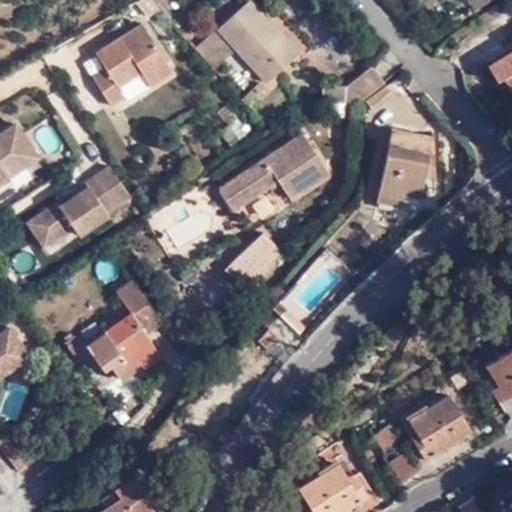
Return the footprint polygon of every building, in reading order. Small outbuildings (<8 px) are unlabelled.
[(153,0),(144,0),(138,3),(154,22),(165,13),(164,12),(153,0)] [(245,0),(217,24),(263,80),(295,53),(251,0),(245,0)] [(489,2),(488,0),(469,0),(476,10),(489,2)] [(95,79),(114,108),(128,99),(122,91),(138,79),(135,74),(142,69),(155,88),(176,76),(146,28),(101,56),(109,69),(95,79)] [(192,45),(209,65),(229,50),(212,29),(192,45)] [(496,75),(511,100),(511,37),(510,39),(511,43),(478,64),(489,80),(496,75)] [(79,59),(90,77),(103,69),(92,51),(79,59)] [(344,85),(317,85),(316,100),(356,100),(380,82),(366,66),(344,85)] [(131,104),(155,88),(142,69),(135,74),(138,79),(122,91),(128,99),(131,104)] [(254,79),(236,96),(240,101),(258,84),(254,79)] [(386,85),(365,101),(373,112),(394,96),(386,85)] [(279,111),(258,121),(261,125),(282,116),(279,111)] [(396,115),(377,189),(399,195),(401,188),(406,170),(420,174),(421,172),(423,163),(440,167),(434,126),(396,115)] [(0,186),(15,176),(8,168),(37,148),(22,124),(0,137),(0,186)] [(297,128),(222,193),(238,211),(278,176),(293,193),(326,165),(297,128)] [(15,176),(43,157),(37,148),(8,168),(15,176)] [(440,176),(440,167),(423,163),(421,172),(440,176)] [(138,198),(117,166),(91,182),(95,188),(65,207),(62,203),(31,223),(48,247),(78,227),(85,237),(115,217),(112,213),(138,198)] [(416,192),(420,174),(406,170),(401,188),(416,192)] [(398,201),(399,195),(377,189),(376,195),(398,201)] [(54,257),(85,237),(78,227),(48,247),(54,257)] [(229,274),(246,295),(286,258),(270,238),(229,274)] [(0,299),(10,294),(0,278),(0,299)] [(277,280),(271,287),(276,292),(283,284),(277,280)] [(112,376),(113,376),(117,383),(157,357),(148,342),(143,335),(161,323),(136,285),(118,296),(134,319),(87,349),(101,373),(108,369),(112,376)] [(283,301),(277,307),(297,327),(302,321),(283,301)] [(166,332),(161,323),(143,335),(148,342),(166,332)] [(268,328),(258,340),(268,348),(278,336),(268,328)] [(0,381),(34,360),(13,329),(0,337),(0,381)] [(497,383),(505,397),(511,392),(511,345),(485,362),(497,383)] [(106,380),(113,376),(112,376),(108,369),(101,373),(106,380)] [(505,397),(497,383),(489,388),(497,401),(505,397)] [(410,437),(424,460),(470,431),(448,395),(408,420),(416,434),(410,437)] [(389,462),(401,481),(418,471),(406,451),(390,425),(373,435),(389,462)] [(1,439),(0,439),(0,450),(7,460),(13,456),(1,439)] [(298,488),(312,511),(340,511),(367,496),(352,473),(347,477),(337,463),(298,488)] [(143,511),(151,507),(140,491),(145,488),(133,471),(96,495),(103,503),(90,511),(88,511),(82,504),(70,511),(143,511)] [(466,511),(485,511),(475,494),(461,503),(466,511)] [(96,495),(82,504),(88,511),(90,511),(103,503),(96,495)]
